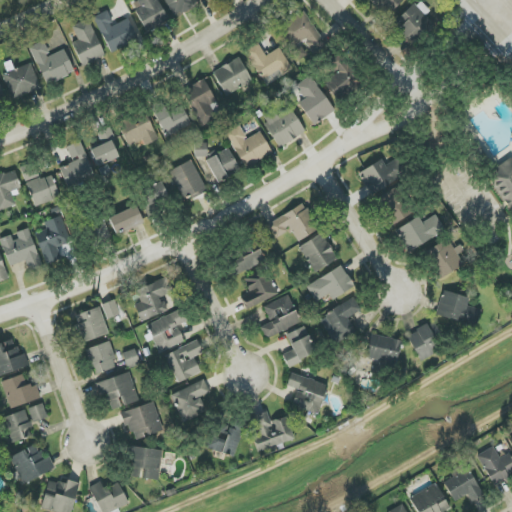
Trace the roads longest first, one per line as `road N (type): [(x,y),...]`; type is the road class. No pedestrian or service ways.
road 1 (residential): [(426,100),(334,0),(0,141)]
road 2 (residential): [(0,310),(183,242),(345,147)]
road 3 (residential): [(505,0),(407,80),(345,147)]
road 4 (residential): [(345,147),(426,100),(511,27)]
road 5 (residential): [(38,298),(89,442)]
road 6 (residential): [(323,163),(402,293)]
road 7 (residential): [(183,242),(250,376)]
